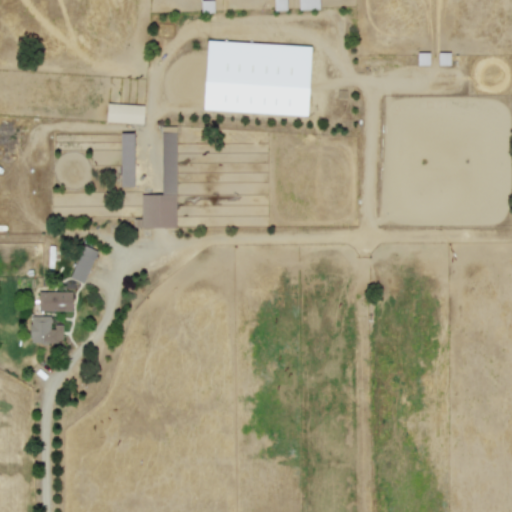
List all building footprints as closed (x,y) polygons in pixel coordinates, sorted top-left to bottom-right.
[(298,0),(298,8),(318,8),(318,0),(298,0)] [(142,122),(143,104),(106,103),(106,121),(142,122)] [(175,227),(175,130),(161,130),(161,194),(141,194),(141,218),(133,218),(133,227),(175,227)] [(132,132),(119,132),(120,186),(133,186),(132,132)] [(83,283),(97,250),(83,244),(69,277),(83,283)] [(71,291),(39,290),(38,310),(71,311),(71,291)] [(62,325),(50,324),(50,315),(30,315),(29,342),(61,342),(62,325)]
